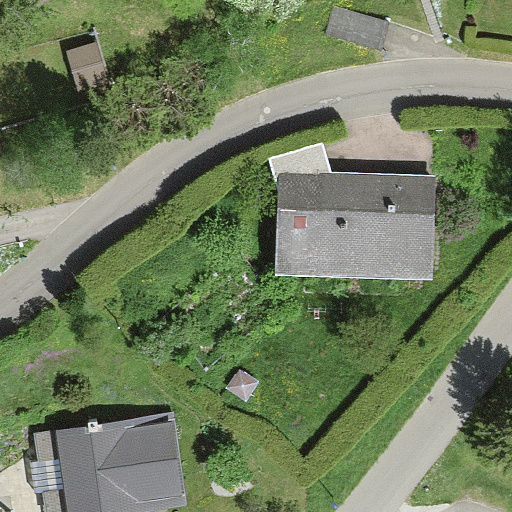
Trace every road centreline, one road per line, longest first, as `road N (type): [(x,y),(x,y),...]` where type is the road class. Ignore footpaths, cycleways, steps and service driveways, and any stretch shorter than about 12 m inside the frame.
road 1 (residential): [(511,94),(368,94),(221,139),(140,188),(0,310)]
road 2 (residential): [(511,319),(363,511)]
